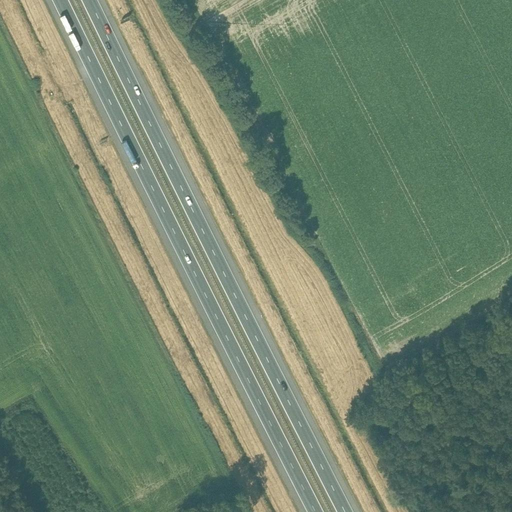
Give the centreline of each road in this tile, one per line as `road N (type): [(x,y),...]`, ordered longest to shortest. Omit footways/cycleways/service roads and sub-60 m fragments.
road 1 (motorway): [(61,0),(321,511)]
road 2 (motorway): [(351,511),(98,0)]
